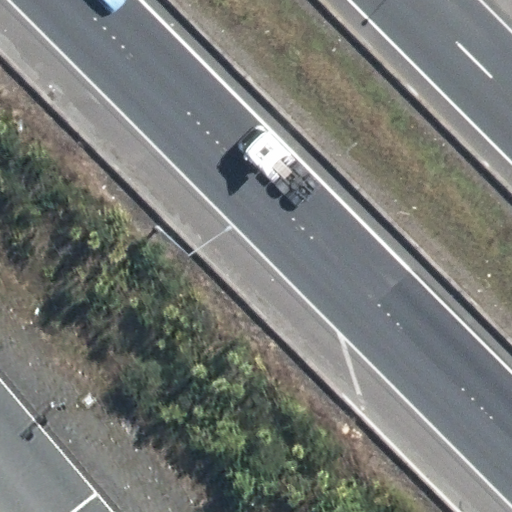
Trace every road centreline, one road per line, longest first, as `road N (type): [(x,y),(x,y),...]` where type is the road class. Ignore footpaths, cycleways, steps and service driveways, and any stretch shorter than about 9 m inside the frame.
road 1 (motorway): [(511,447),(62,0)]
road 2 (motorway): [(418,0),(511,93)]
